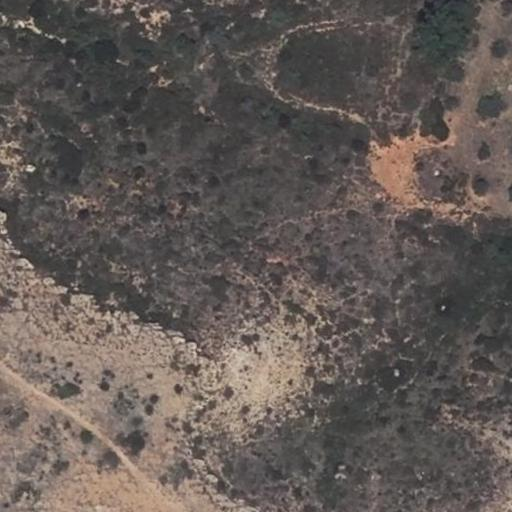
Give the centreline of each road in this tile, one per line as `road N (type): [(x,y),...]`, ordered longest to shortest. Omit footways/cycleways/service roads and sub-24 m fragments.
road 1 (track): [(511,232),(475,224),(383,180),(375,143),(353,124),(277,92),(270,55),(285,38),(436,0)]
road 2 (track): [(185,511),(124,452),(21,386),(0,363)]
